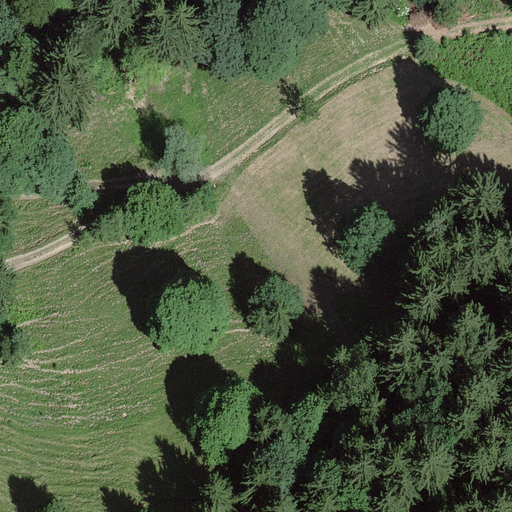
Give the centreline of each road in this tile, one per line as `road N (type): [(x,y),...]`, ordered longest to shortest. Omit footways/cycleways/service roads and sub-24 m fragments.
road 1 (track): [(0,260),(38,258),(209,181),(300,106),(417,45)]
road 2 (track): [(0,191),(209,181)]
